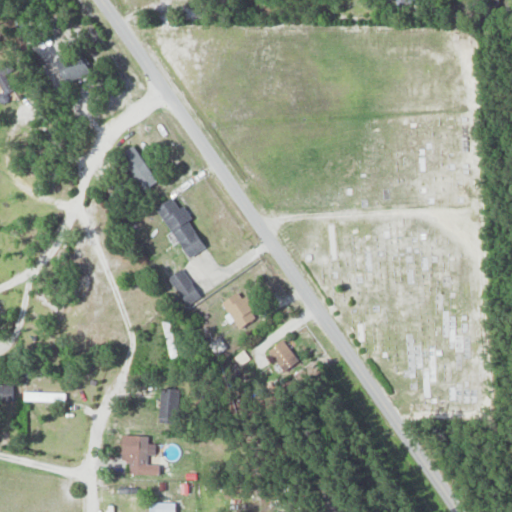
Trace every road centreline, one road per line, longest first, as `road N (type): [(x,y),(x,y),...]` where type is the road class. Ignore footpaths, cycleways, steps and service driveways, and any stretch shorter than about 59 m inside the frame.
road 1 (residential): [(452,511),(98,0)]
road 2 (residential): [(164,96),(91,146),(82,214)]
road 3 (residential): [(88,511),(95,384)]
